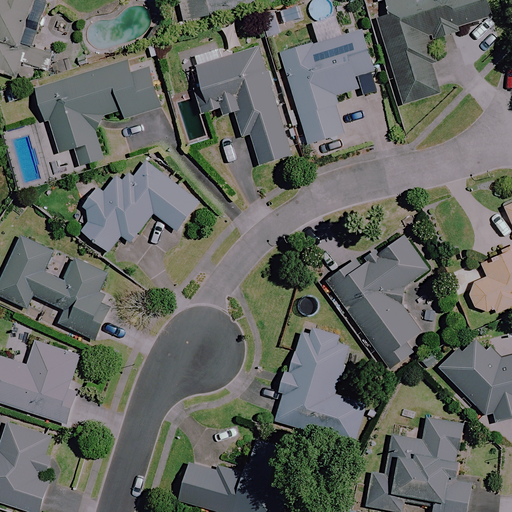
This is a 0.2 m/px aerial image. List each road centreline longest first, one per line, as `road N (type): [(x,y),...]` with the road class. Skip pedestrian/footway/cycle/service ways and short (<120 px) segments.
road 1 (residential): [(511,149),(344,189),(291,214),(246,251),(213,296),(200,350)]
road 2 (residential): [(110,511),(147,393),(200,350)]
